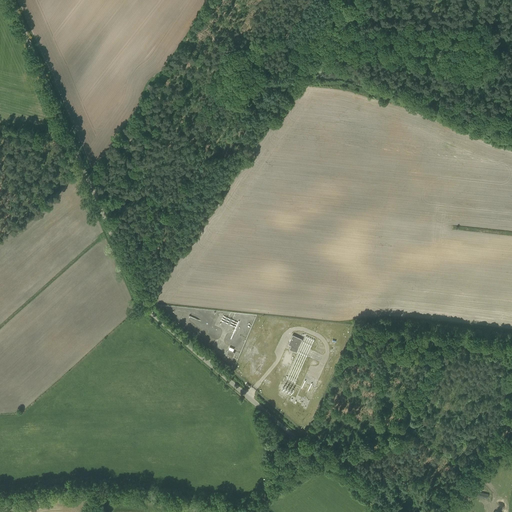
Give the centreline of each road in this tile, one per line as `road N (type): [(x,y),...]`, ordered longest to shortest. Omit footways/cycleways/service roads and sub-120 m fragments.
road 1 (tertiary): [(389,511),(142,304),(74,144)]
road 2 (tertiary): [(10,0),(74,144)]
